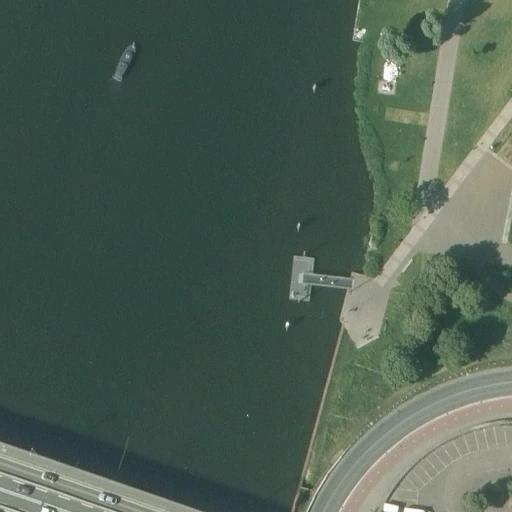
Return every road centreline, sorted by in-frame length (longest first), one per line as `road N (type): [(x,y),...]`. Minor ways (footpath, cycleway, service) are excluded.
road 1 (secondary): [(326,511),(346,476),(391,432),(442,402),(511,383)]
road 2 (secondary): [(129,511),(0,468)]
